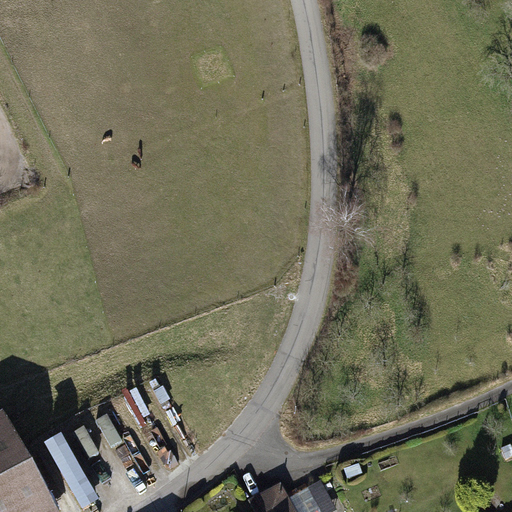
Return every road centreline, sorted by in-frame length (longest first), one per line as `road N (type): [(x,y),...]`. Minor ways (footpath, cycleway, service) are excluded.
road 1 (tertiary): [(163,511),(239,445),(288,366),(318,295),(327,188),(318,73),(301,0)]
road 2 (track): [(239,445),(308,462),(511,388)]
